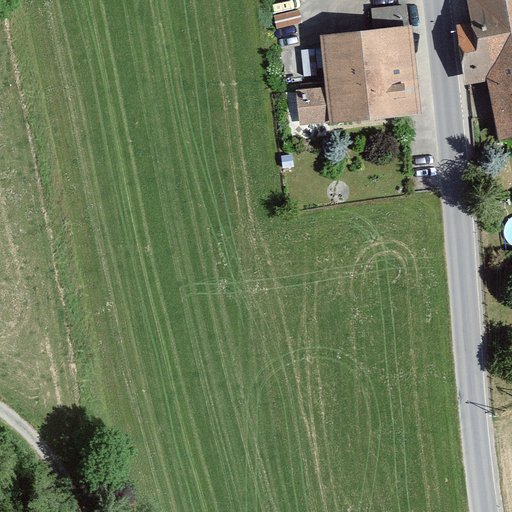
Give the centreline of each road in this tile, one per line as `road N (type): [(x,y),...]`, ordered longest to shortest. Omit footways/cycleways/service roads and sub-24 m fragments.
road 1 (tertiary): [(483,511),(435,0)]
road 2 (track): [(87,511),(36,441),(0,412)]
